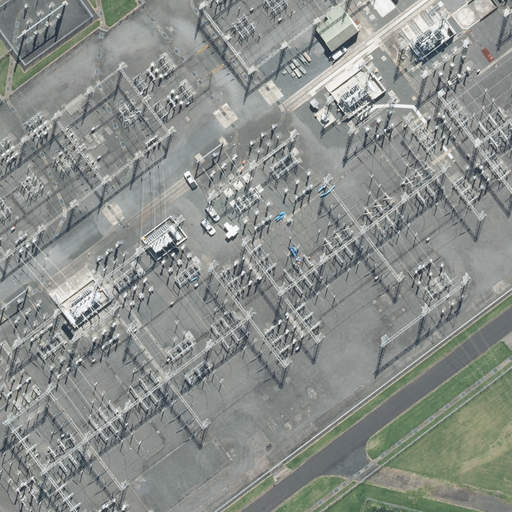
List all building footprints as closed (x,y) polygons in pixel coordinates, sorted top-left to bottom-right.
[(396,0),(369,0),(383,18),(400,5),(396,0)] [(345,6),(318,26),(335,49),(362,29),(345,6)] [(449,15),(414,41),(425,57),(461,31),(449,15)] [(374,71),(340,101),(352,115),(387,86),(374,71)] [(170,219),(146,237),(159,253),(182,235),(170,219)]
